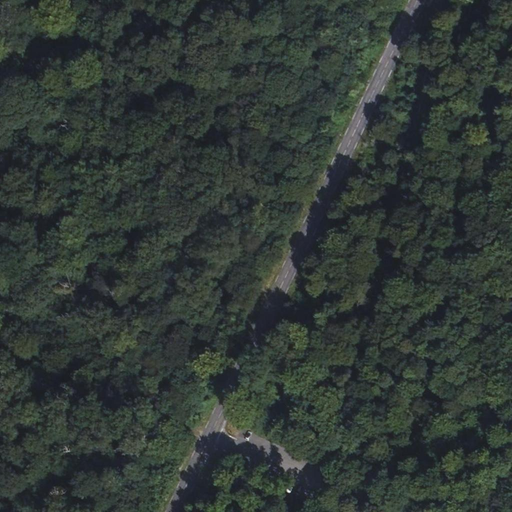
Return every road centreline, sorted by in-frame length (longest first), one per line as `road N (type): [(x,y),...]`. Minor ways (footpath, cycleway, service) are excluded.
road 1 (secondary): [(171,511),(416,0)]
road 2 (track): [(324,511),(454,0)]
road 3 (motorway): [(511,466),(227,511)]
road 4 (track): [(0,343),(207,435)]
road 5 (track): [(0,96),(96,0)]
